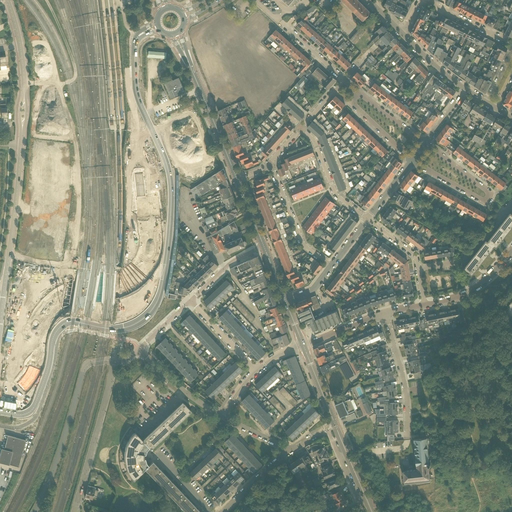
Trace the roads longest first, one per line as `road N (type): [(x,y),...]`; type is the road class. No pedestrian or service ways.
road 1 (tertiary): [(0,402),(32,372),(40,332),(56,306),(130,283),(152,256),(138,36)]
road 2 (unclassified): [(34,511),(83,368),(113,362)]
road 3 (secondary): [(371,511),(302,345)]
road 4 (residential): [(424,143),(489,196),(411,161)]
road 5 (residential): [(74,511),(113,362)]
road 6 (unclassified): [(4,286),(20,145)]
road 7 (secondary): [(236,179),(187,59)]
road 8 (residential): [(407,438),(402,372),(384,312)]
road 9 (residential): [(267,164),(302,245),(330,266)]
road 10 (residential): [(418,269),(463,262),(511,204)]
